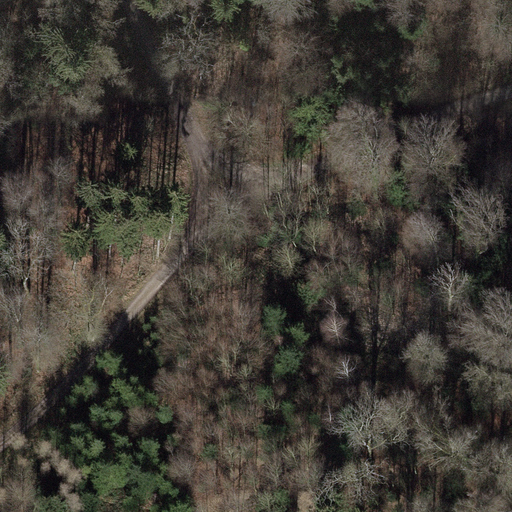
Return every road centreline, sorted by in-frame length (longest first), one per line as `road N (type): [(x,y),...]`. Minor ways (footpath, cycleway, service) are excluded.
road 1 (track): [(511,95),(446,110),(266,187),(204,171),(183,255),(0,441)]
road 2 (track): [(120,0),(204,171)]
